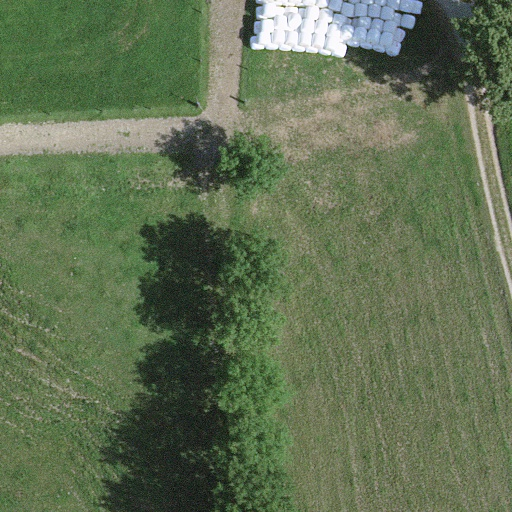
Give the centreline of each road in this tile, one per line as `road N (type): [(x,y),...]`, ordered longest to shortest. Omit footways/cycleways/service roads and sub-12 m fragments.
road 1 (track): [(232,511),(228,0)]
road 2 (track): [(511,255),(491,174),(469,2)]
road 3 (track): [(0,147),(226,146)]
